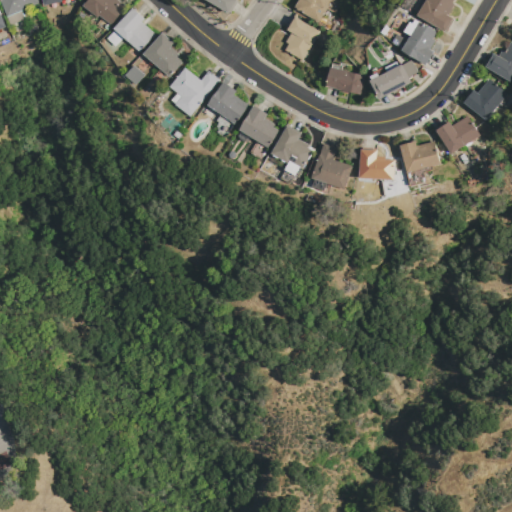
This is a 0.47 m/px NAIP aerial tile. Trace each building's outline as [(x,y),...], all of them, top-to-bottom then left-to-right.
[(7,17),(0,0),(38,0),(40,3),(22,11),(7,17)] [(84,6),(88,0),(118,0),(126,6),(111,25),(99,16),(98,17),(84,6)] [(238,0),(229,14),(207,0),(238,0)] [(342,0),(334,14),(326,9),(318,22),(294,7),(298,0),(342,0)] [(446,32),(417,15),(421,7),(423,8),(427,0),(454,0),(453,2),(456,4),(449,15),(454,18),(446,32)] [(114,29),(134,8),(146,19),(142,22),(156,35),(139,52),(124,38),(116,30),(114,29)] [(22,11),(25,19),(10,25),(7,17),(22,11)] [(296,16),(319,31),(301,60),(285,50),(288,44),(285,42),(291,33),(287,30),(296,16)] [(412,36),(411,36),(405,32),(411,22),(414,24),(416,20),(420,22),(412,36)] [(393,43),(398,34),(404,37),(406,35),(410,38),(411,36),(412,36),(420,22),(437,32),(433,39),(436,41),(431,50),(434,52),(426,65),(403,51),(403,50),(393,43)] [(116,30),(124,38),(116,47),(107,39),(116,30)] [(144,54),(162,33),(175,44),(172,48),(179,54),(177,57),(183,63),(170,77),(144,54)] [(511,78),(510,82),(485,66),(493,52),(498,56),(502,50),(504,51),(511,41),(511,78)] [(371,81),(373,81),(381,76),(387,72),(398,66),(401,64),(402,66),(412,60),(419,73),(409,78),(411,82),(381,99),(371,81)] [(384,68),(396,61),(398,66),(387,72),(384,68)] [(332,64),(340,65),(340,63),(352,66),(351,72),(364,75),(360,95),(341,91),(341,89),(327,87),(332,64)] [(135,65),(146,75),(137,85),(126,75),(135,65)] [(191,117),(175,105),(176,104),(172,100),(177,93),(169,87),(184,67),(201,80),(208,71),(220,79),(191,117)] [(371,77),(379,72),(381,76),(373,81),(371,77)] [(486,120),(463,101),(473,89),(478,93),(489,79),(507,94),(486,120)] [(221,114),(207,105),(224,82),(237,91),(234,95),(248,105),(235,124),(221,114)] [(239,129),(254,105),(268,114),(266,118),(275,124),(273,127),(280,131),(269,148),(239,129)] [(235,124),(225,138),(217,132),(220,128),(216,126),(219,122),(217,120),(221,114),(235,124)] [(435,129),(448,120),(452,126),(468,116),(481,136),(451,154),(435,129)] [(288,126),(302,134),(299,139),(310,145),(309,148),(314,151),(304,168),(302,167),(291,161),(290,161),(288,163),(272,154),(288,126)] [(175,136),(178,131),(183,135),(180,139),(175,136)] [(400,146),(416,141),(417,145),(435,141),(441,164),(408,173),(400,146)] [(324,143),(338,148),(334,160),(353,166),(345,190),(312,179),(324,143)] [(361,150),(378,151),(377,155),(386,156),(385,159),(396,160),(395,180),(359,178),(361,150)] [(291,161),(302,167),(297,176),(286,170),(291,161)]
